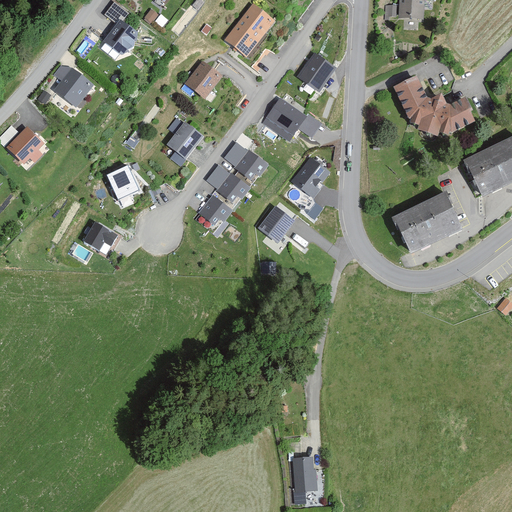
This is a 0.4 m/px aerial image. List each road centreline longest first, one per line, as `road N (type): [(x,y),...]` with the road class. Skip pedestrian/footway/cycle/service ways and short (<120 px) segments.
road 1 (unclassified): [(511,229),(456,268),(425,278),(381,268),(365,250),(351,197),(365,0)]
road 2 (residential): [(160,229),(330,0)]
road 3 (unclassified): [(96,0),(54,61),(0,116)]
